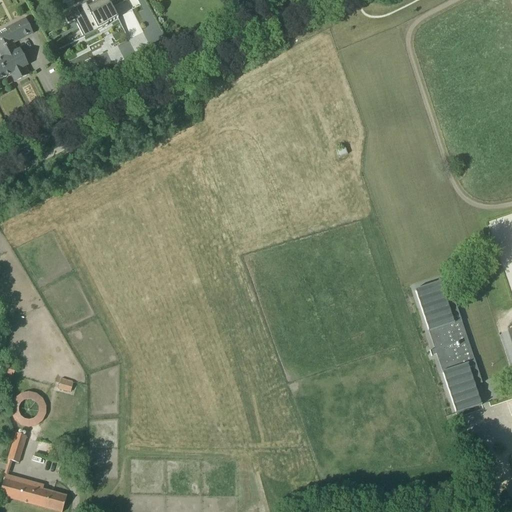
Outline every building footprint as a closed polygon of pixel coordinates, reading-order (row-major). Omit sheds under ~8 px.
[(84,19),(79,22),(89,39),(107,29),(106,27),(122,18),(112,0),(104,0),(89,9),(87,5),(79,10),(84,19)] [(0,45),(6,56),(0,59),(0,79),(11,75),(15,82),(29,75),(13,44),(33,34),(26,19),(0,32),(0,45)] [(336,151),(338,158),(347,155),(345,148),(336,151)] [(455,414),(482,405),(481,405),(480,405),(476,393),(474,385),(481,383),(481,384),(482,384),(454,299),(453,299),(453,301),(446,303),(440,283),(441,283),(441,282),(414,291),(415,292),(417,291),(430,331),(428,331),(428,332),(441,328),(447,346),(430,352),(430,351),(429,351),(431,357),(432,357),(432,356),(448,350),(454,368),(442,373),(444,373),(450,393),(457,413),(455,413),(455,414)] [(13,376),(16,366),(4,363),(1,372),(13,376)] [(71,392),(73,383),(61,379),(58,388),(71,392)] [(48,399),(18,391),(10,422),(41,429),(48,399)] [(18,463),(26,437),(16,433),(7,460),(18,463)] [(0,492),(0,496),(57,511),(61,511),(66,497),(42,490),(43,486),(5,475),(0,492)]
